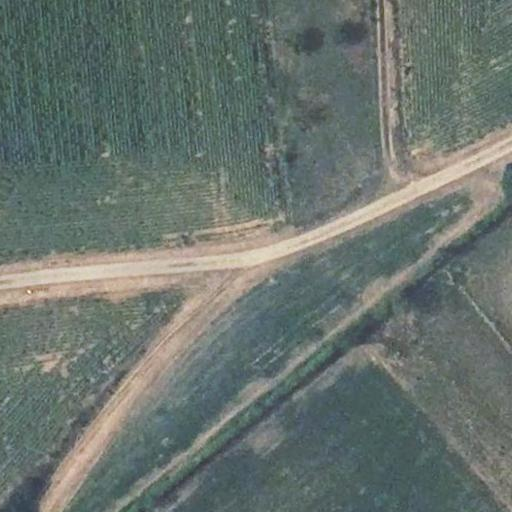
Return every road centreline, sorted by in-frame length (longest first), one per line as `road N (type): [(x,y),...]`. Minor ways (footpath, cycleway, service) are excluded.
road 1 (track): [(0,287),(90,271),(263,258),(511,138)]
road 2 (track): [(17,511),(207,301),(263,258)]
road 3 (track): [(399,194),(382,0)]
